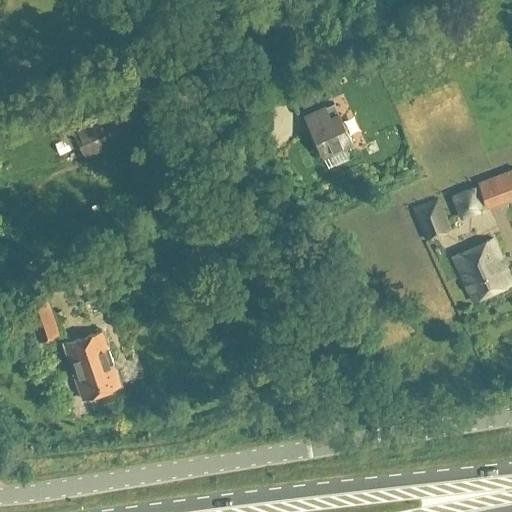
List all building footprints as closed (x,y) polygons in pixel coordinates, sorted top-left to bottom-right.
[(306,85),(294,90),(302,108),(314,102),(306,85)] [(322,157),(351,144),(334,105),(304,118),(322,157)] [(72,126),(85,154),(112,142),(116,150),(126,145),(118,128),(121,127),(112,108),(72,126)] [(487,209),(511,199),(511,169),(477,183),(487,209)] [(451,233),(437,201),(414,210),(427,242),(451,233)] [(511,284),(491,239),(451,258),(474,307),(511,289),(511,284)] [(59,329),(48,297),(24,306),(35,338),(59,329)] [(120,387),(102,333),(64,346),(82,400),(120,387)]
